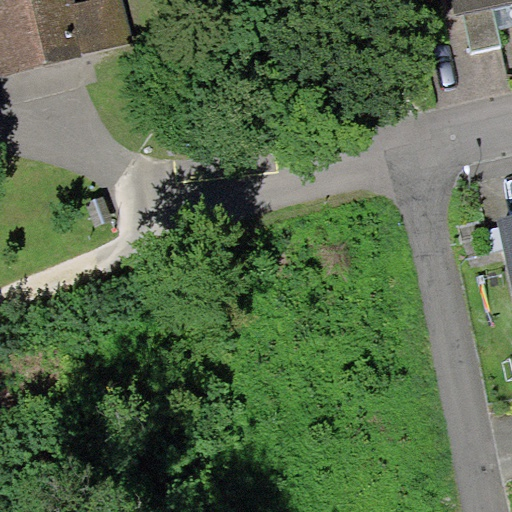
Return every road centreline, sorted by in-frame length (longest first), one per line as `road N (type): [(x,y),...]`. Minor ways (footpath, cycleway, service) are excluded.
road 1 (residential): [(511,130),(391,152),(483,511)]
road 2 (track): [(391,152),(176,192)]
road 3 (track): [(176,192),(84,270),(0,303)]
road 4 (track): [(176,192),(116,162),(0,145)]
road 5 (track): [(391,152),(372,0)]
